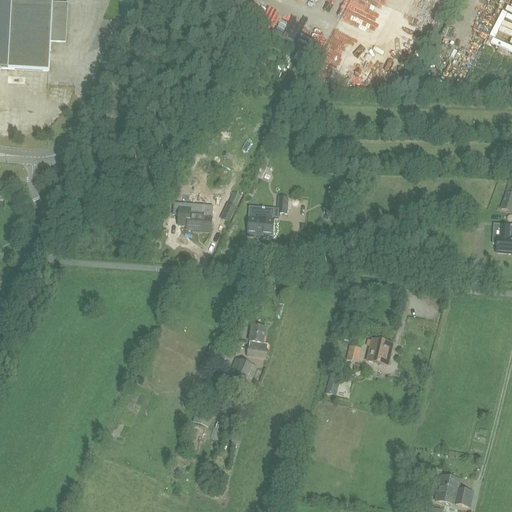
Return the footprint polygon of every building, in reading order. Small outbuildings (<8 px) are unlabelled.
[(53,2),(20,0),(0,0),(0,69),(49,72),(50,42),(65,43),(67,10),(67,8),(64,5),(63,5),(62,5),(52,4),(53,2)] [(481,20),(477,29),(487,34),(491,26),(481,20)] [(204,165),(195,161),(189,178),(197,181),(204,165)] [(338,189),(337,193),(346,196),(348,197),(352,183),(340,180),(338,189)] [(228,205),(221,220),(225,222),(228,224),(235,209),(241,197),(237,195),(234,194),(228,205)] [(511,211),(511,196),(507,195),(501,211),(511,215),(511,211)] [(288,199),(279,198),(278,210),(278,214),(287,215),(288,199)] [(180,205),(178,226),(186,226),(187,231),(200,230),(201,233),(211,233),(213,207),(180,205)] [(273,237),(274,220),(273,220),(273,218),(278,219),(278,214),(278,210),(273,210),(273,211),(265,210),(265,209),(262,209),(262,210),(250,209),(250,208),(248,237),(256,237),(256,235),(273,237)] [(509,255),(510,238),(510,227),(500,226),(500,237),(493,237),(492,245),(497,245),(496,254),(509,255)] [(252,327),(248,357),(266,360),(269,346),(263,345),(265,329),(252,327)] [(372,341),(367,363),(388,368),(393,346),(372,341)] [(222,352),(210,347),(202,365),(214,370),(222,352)] [(350,348),(347,361),(357,364),(358,364),(361,350),(350,348)] [(256,368),(237,360),(228,380),(247,389),(256,368)] [(200,408),(194,425),(206,429),(212,412),(200,408)] [(441,478),(436,502),(469,509),(473,494),(458,491),(460,482),(441,478)]
